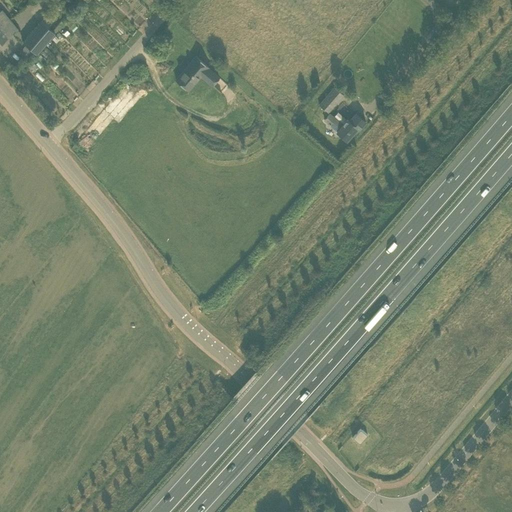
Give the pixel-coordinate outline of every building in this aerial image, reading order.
[(0,43),(17,29),(1,9),(0,10),(0,43)] [(23,42),(37,53),(55,32),(41,20),(23,42)] [(219,76),(208,66),(196,56),(176,79),(188,90),(200,76),(211,85),(219,76)] [(334,86),(319,104),(328,112),(344,94),(334,86)] [(337,131),(346,140),(357,128),(358,129),(365,121),(356,113),(349,120),(347,119),(342,125),(330,113),(324,120),(337,130),(337,131)] [(360,429),(353,437),(360,443),(367,434),(360,429)]
